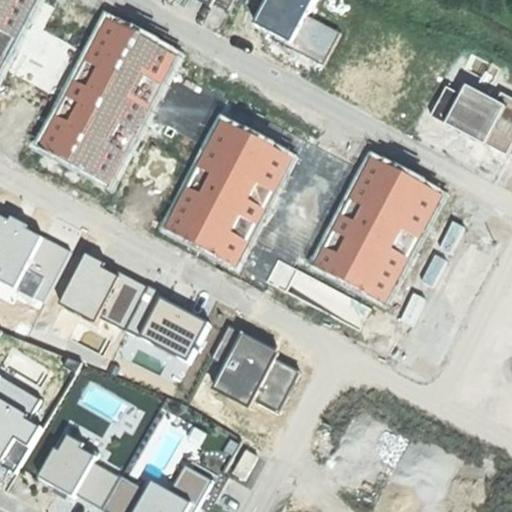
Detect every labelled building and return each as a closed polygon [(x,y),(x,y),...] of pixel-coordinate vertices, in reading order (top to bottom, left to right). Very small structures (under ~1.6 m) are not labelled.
[(0,0),(0,73),(37,0),(0,0)] [(208,0),(227,10),(231,0),(208,0)] [(313,0),(270,0),(257,25),(274,35),(271,40),(325,68),(342,36),(305,16),(313,0)] [(101,11),(30,145),(113,187),(183,56),(101,11)] [(506,155),(511,142),(511,98),(500,93),(496,100),(464,84),(459,94),(446,87),(431,115),(506,155)] [(296,155),(219,116),(160,230),(237,269),(296,155)] [(313,264),(385,301),(445,194),(372,154),(313,264)] [(0,206),(0,280),(42,302),(71,246),(42,231),(46,223),(3,201),(0,206)] [(109,262),(85,249),(58,300),(94,319),(98,311),(123,324),(145,281),(109,262)] [(188,356),(209,315),(175,298),(148,284),(127,325),(188,356)] [(247,406),(251,399),(276,352),(280,345),(256,333),(230,319),(212,354),(225,361),(211,387),(247,406)] [(276,352),(251,399),(273,411),(298,363),(276,352)] [(0,461),(1,462),(14,439),(26,446),(40,422),(30,416),(41,398),(0,374),(0,461)] [(352,442),(380,454),(392,428),(364,416),(352,442)] [(61,449),(45,478),(81,498),(83,495),(108,509),(106,511),(202,511),(219,481),(192,466),(176,493),(160,484),(155,492),(101,462),(106,453),(76,437),(67,453),(61,449)] [(234,474),(246,480),(259,458),(247,451),(234,474)]
